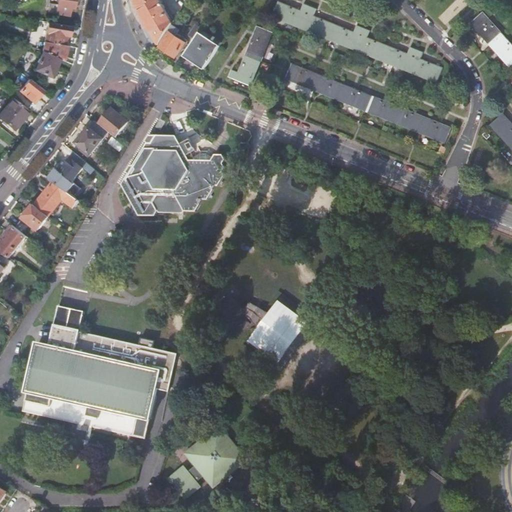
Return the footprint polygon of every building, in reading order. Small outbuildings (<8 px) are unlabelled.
[(74,8),(75,0),(58,0),(58,5),(51,4),(50,12),(69,15),(70,7),(74,8)] [(137,0),(139,8),(159,44),(173,23),(159,0),(137,0)] [(432,83),(436,85),(442,69),(420,60),(423,54),(410,49),(408,55),(367,39),(369,32),(356,27),(354,33),(313,17),(316,11),(304,5),(301,12),(279,2),(272,17),(276,19),(277,18),(326,38),(325,39),(329,41),(330,39),(379,59),(378,61),(383,63),(383,61),(433,81),(432,83)] [(21,10),(18,4),(0,11),(0,13),(8,15),(21,10)] [(511,45),(483,14),(472,23),(488,42),(487,43),(490,47),(492,46),(511,68),(511,45)] [(69,36),(71,26),(47,22),(44,41),(44,42),(65,45),(66,36),(69,36)] [(188,36),(195,40),(201,30),(202,29),(195,25),(188,36)] [(233,71),(230,78),(250,86),(261,61),(262,62),(264,58),(262,57),(272,32),(259,27),(240,74),(233,71)] [(213,36),(201,30),(195,40),(186,53),(195,59),(193,62),(205,70),(221,46),(211,40),(213,36)] [(170,32),(160,47),(176,57),(186,43),(170,32)] [(42,51),(59,59),(65,61),(69,46),(65,45),(44,42),(42,51)] [(51,77),(59,59),(42,51),(34,70),(51,77)] [(421,135),(422,133),(445,143),(450,129),(292,64),(286,78),(311,88),(310,90),(314,92),(315,90),(363,110),(363,111),(367,113),(368,111),(417,131),(416,133),(421,135)] [(33,102),(43,90),(29,79),(20,91),(33,102)] [(0,118),(14,129),(29,111),(13,98),(0,114),(0,118)] [(111,107),(98,122),(110,132),(117,137),(129,122),(111,107)] [(511,124),(503,115),(492,125),(511,147),(511,124)] [(91,154),(110,132),(98,122),(95,120),(77,143),(91,154)] [(159,121),(155,129),(159,132),(164,123),(159,121)] [(222,156),(215,155),(213,159),(211,162),(195,161),(188,161),(176,138),(156,137),(153,142),(147,139),(145,142),(146,145),(140,156),(139,158),(133,168),(130,169),(126,175),(128,178),(120,189),(138,217),(154,218),(158,213),(195,214),(203,203),(208,202),(217,188),(220,188),(225,177),(223,173),(225,169),(223,165),(225,160),(222,156)] [(76,153),(53,181),(54,181),(66,190),(84,168),(91,174),(95,169),(76,153)] [(313,180),(295,172),(289,183),(308,192),(313,180)] [(80,200),(66,190),(54,181),(35,205),(49,216),(64,198),(67,201),(66,202),(75,208),(80,200)] [(38,230),(49,216),(35,205),(34,204),(23,218),(38,230)] [(0,250),(10,258),(27,236),(14,225),(0,242),(0,250)] [(268,315),(259,327),(249,342),(281,365),(311,324),(278,301),(268,315)] [(251,320),(258,309),(252,305),(244,314),(251,320)] [(48,346),(39,344),(28,393),(24,411),(146,439),(151,419),(159,382),(171,384),(178,354),(81,332),(83,312),(71,309),(58,306),(54,324),(53,324),(48,346)] [(258,309),(251,320),(259,327),(268,315),(258,309)] [(248,321),(242,328),(245,331),(251,324),(248,321)] [(142,343),(155,346),(157,341),(144,337),(142,343)] [(212,469),(222,482),(247,462),(220,428),(186,455),(196,468),(188,474),(184,469),(170,480),(185,499),(199,488),(195,482),(203,476),(212,469)] [(203,476),(213,489),(222,482),(212,469),(203,476)]
